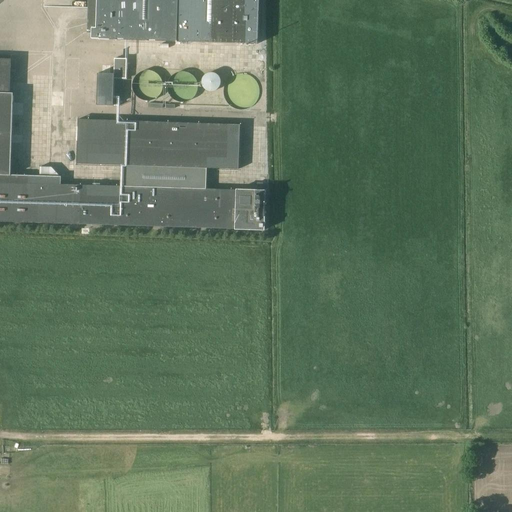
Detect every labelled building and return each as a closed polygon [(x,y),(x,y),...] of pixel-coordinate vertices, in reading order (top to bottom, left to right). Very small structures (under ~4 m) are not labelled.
[(97,0),(97,30),(92,30),(92,37),(256,42),(257,0),(97,0)] [(11,57),(0,56),(0,219),(266,228),(266,188),(238,187),(237,189),(236,188),(207,188),(208,167),(239,167),(240,124),(79,119),(78,161),(123,164),(121,185),(61,183),(61,176),(11,173),(13,91),(10,92),(11,57)] [(114,59),(114,78),(127,79),(127,59),(114,59)] [(133,85),(133,86),(133,88),(133,89),(133,90),(134,92),(134,93),(135,94),(135,95),(136,96),(137,97),(138,98),(139,99),(140,99),(142,100),(143,100),(144,101),(146,101),(147,101),(148,101),(150,101),(151,101),(152,101),(153,100),(155,100),(156,99),(157,98),(158,97),(159,96),(160,95),(161,94),(161,93),(162,92),(162,91),(163,89),(163,88),(163,87),(163,86),(163,84),(163,83),(162,82),(162,80),(162,79),(161,78),(160,77),(159,76),(158,75),(157,74),(156,73),(155,72),(154,72),(153,71),(151,71),(150,71),(149,71),(147,71),(146,71),(145,71),(143,71),(142,72),(141,72),(140,73),(139,74),(138,74),(137,75),(136,76),(135,77),(134,79),(134,80),(133,81),(133,82),(133,84),(133,85)] [(168,85),(168,87),(168,88),(168,89),(168,91),(169,92),(169,93),(170,94),(170,95),(171,97),(172,98),(173,98),(174,99),(175,100),(176,101),(177,101),(179,102),(180,102),(181,102),(183,102),(184,102),(185,102),(187,102),(188,102),(189,101),(190,100),(192,100),(193,99),(194,98),(195,97),(195,96),(196,95),(197,94),(197,93),(198,91),(198,90),(198,89),(198,87),(198,86),(198,85),(198,83),(198,82),(197,81),(196,80),(196,78),(195,77),(194,76),(193,75),(192,75),(191,74),(190,73),(189,73),(187,72),(186,72),(185,72),(183,72),(182,72),(181,72),(179,72),(178,73),(177,73),(176,74),(175,74),(174,75),(173,76),(172,77),(171,78),(170,79),(169,80),(169,81),(168,83),(168,84),(168,85)] [(202,82),(202,83),(202,84),(202,85),(202,86),(203,87),(203,88),(204,89),(205,89),(205,90),(206,90),(207,91),(208,92),(209,92),(210,92),(211,92),(212,92),(213,92),(214,92),(215,92),(216,91),(217,90),(218,90),(218,89),(219,89),(219,88),(220,87),(221,86),(221,85),(221,84),(221,83),(221,82),(221,81),(221,80),(221,79),(220,78),(219,77),(219,76),(218,76),(218,75),(217,74),(216,74),(215,73),(214,73),(213,73),(212,73),(211,73),(210,73),(209,73),(208,73),(207,74),(206,74),(205,75),(205,76),(204,76),(203,77),(203,78),(202,79),(202,80),(202,81),(202,82)] [(223,90),(223,92),(223,94),(224,95),(224,97),(224,98),(225,100),(226,101),(227,102),(228,104),(229,105),(230,106),(231,107),(232,108),(234,109),(235,109),(237,110),(238,110),(240,110),(242,110),(243,110),(245,110),(246,110),(248,109),(249,108),(251,108),(252,107),(253,106),(255,105),(256,104),(257,102),(257,101),(258,100),(259,98),(259,97),(260,95),(260,93),(260,92),(260,90),(260,89),(259,87),(259,86),(258,84),(257,83),(256,81),(255,80),(254,79),(253,78),(252,77),(251,76),(249,75),(248,75),(246,74),(245,74),(243,74),(241,74),(240,74),(238,74),(237,74),(235,75),(234,75),(232,76),(231,77),(230,78),(229,79),(228,80),(227,81),(226,83),(225,84),(224,86),(224,87),(224,89),(223,90)]
